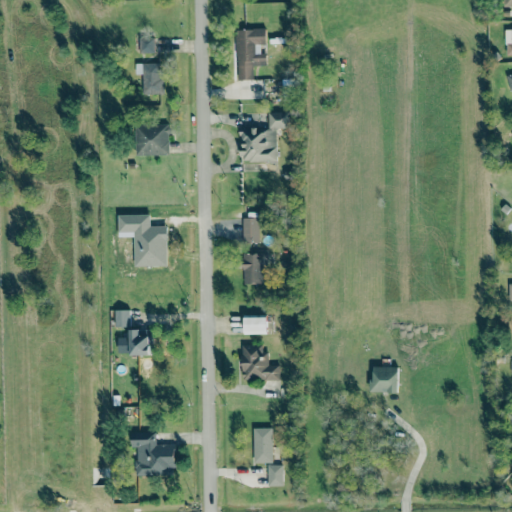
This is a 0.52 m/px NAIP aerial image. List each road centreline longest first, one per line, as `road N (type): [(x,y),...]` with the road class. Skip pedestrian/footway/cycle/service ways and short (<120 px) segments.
road 1 (residential): [(215,511),(198,0)]
road 2 (residential): [(105,511),(96,0)]
